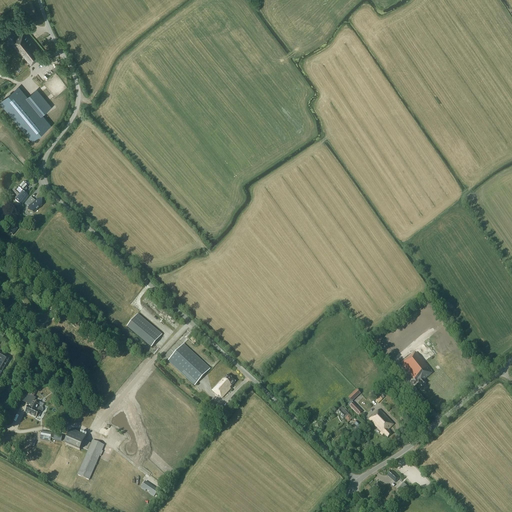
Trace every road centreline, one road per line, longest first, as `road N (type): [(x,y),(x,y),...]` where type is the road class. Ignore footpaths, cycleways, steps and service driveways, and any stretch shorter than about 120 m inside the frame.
road 1 (unclassified): [(354,482),(48,189),(44,161),(78,102),(39,0)]
road 2 (unclassified): [(354,482),(511,360)]
road 3 (track): [(0,423),(74,424),(156,483)]
